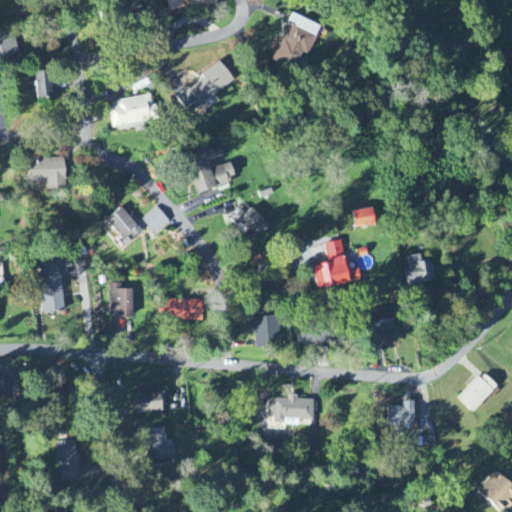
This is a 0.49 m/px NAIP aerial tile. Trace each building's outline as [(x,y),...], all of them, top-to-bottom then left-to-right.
[(217,5),(216,0),(166,0),(169,14),(217,5)] [(316,26),(290,15),(286,25),(287,25),(273,63),(298,73),(316,26)] [(0,60),(19,56),(15,39),(7,41),(4,30),(0,31),(0,60)] [(176,99),(187,115),(233,84),(219,63),(200,76),(203,80),(176,99)] [(51,73),(34,74),(35,100),(51,99),(51,73)] [(115,101),(116,109),(108,110),(111,129),(156,123),(152,97),(115,101)] [(230,164),(218,168),(216,160),(223,158),(219,146),(186,157),(197,193),(235,181),(230,164)] [(64,190),(64,160),(27,161),(28,184),(44,183),(45,191),(64,190)] [(128,233),(132,239),(141,232),(121,208),(105,221),(120,239),(128,233)] [(153,235),(169,223),(157,208),(141,220),(153,235)] [(270,228),(252,209),(246,215),(241,210),(234,217),(256,241),(270,228)] [(353,228),(373,227),(372,209),(352,211),(353,228)] [(360,283),(358,270),(350,271),(348,257),(343,258),(341,241),(324,244),(327,264),(313,266),(316,289),(360,283)] [(421,263),(420,256),(407,258),(408,269),(403,269),(406,287),(434,282),(431,262),(421,263)] [(62,312),(59,266),(40,266),(42,313),(62,312)] [(121,285),(110,285),(109,318),(133,318),(133,290),(121,290),(121,285)] [(202,302),(158,301),(158,322),(201,322),(202,302)] [(366,333),(392,331),(390,310),(364,313),(366,333)] [(254,318),(255,348),(280,347),(279,317),(254,318)] [(339,321),(296,322),(297,345),(340,344),(339,321)] [(457,400),(472,414),(497,387),(482,373),(457,400)] [(0,379),(0,401),(9,401),(8,379),(0,379)] [(134,395),(136,415),(165,412),(163,393),(134,395)] [(313,422),(313,401),(296,400),(296,397),(287,396),(287,401),(268,400),(267,423),(298,425),(298,421),(313,422)] [(414,403),(402,402),(402,408),(388,408),(387,426),(413,427),(414,403)] [(172,441),(166,442),(164,428),(145,431),(150,462),(174,458),(172,441)] [(75,441),(56,443),(59,483),(79,481),(75,441)] [(477,492),(498,511),(504,511),(511,503),(511,487),(496,472),(477,492)]
